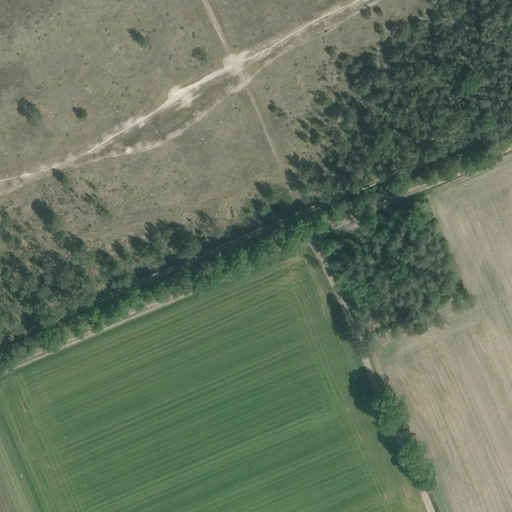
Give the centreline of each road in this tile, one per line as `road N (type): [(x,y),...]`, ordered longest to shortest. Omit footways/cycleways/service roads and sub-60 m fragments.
road 1 (track): [(0,340),(302,214)]
road 2 (track): [(302,214),(431,511)]
road 3 (track): [(238,74),(126,145),(0,183)]
road 4 (track): [(511,120),(302,214)]
